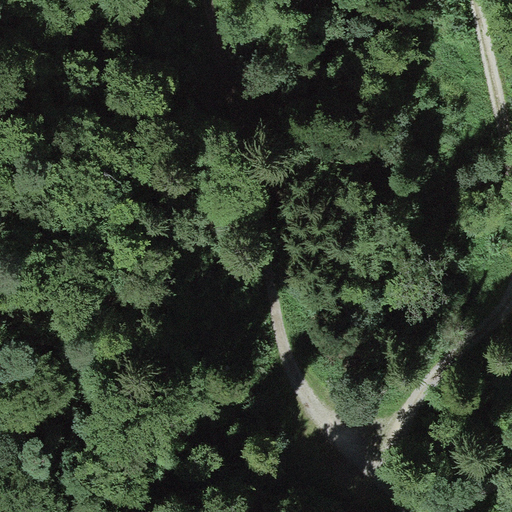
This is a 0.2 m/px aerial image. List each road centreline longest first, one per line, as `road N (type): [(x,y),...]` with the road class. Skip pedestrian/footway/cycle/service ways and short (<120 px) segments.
road 1 (track): [(209,0),(288,366),(317,422),(370,452),(413,511)]
road 2 (track): [(370,452),(414,410),(453,352),(511,315)]
road 3 (track): [(474,0),(511,173)]
